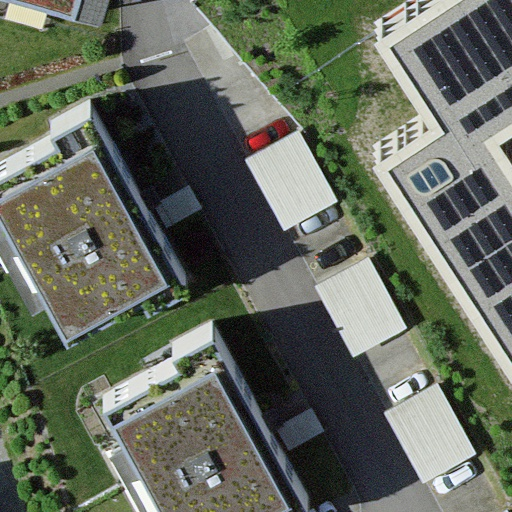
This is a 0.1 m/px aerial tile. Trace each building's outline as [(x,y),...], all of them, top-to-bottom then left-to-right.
[(7,0),(71,17),(75,0),(7,0)] [(426,114),(376,145),(511,356),(511,153),(499,134),(511,125),(511,0),(398,0),(366,21),(426,114)] [(298,131),(246,160),(284,228),(336,200),(298,131)] [(73,133),(0,174),(0,234),(50,322),(149,265),(73,133)] [(369,259),(317,287),(355,356),(407,327),(369,259)] [(282,511),(308,498),(210,323),(173,344),(179,355),(106,396),(170,511),(282,511)] [(436,384),(384,412),(422,481),(474,452),(436,384)]
